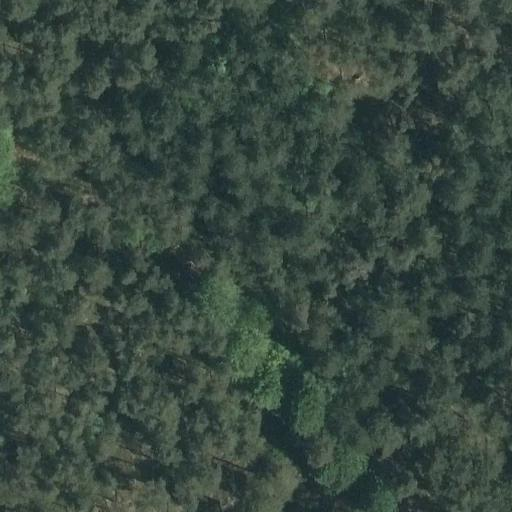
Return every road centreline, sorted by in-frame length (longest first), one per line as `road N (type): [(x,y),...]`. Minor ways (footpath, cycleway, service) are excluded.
road 1 (track): [(441,511),(146,207),(103,172),(0,141)]
road 2 (track): [(0,124),(216,0)]
